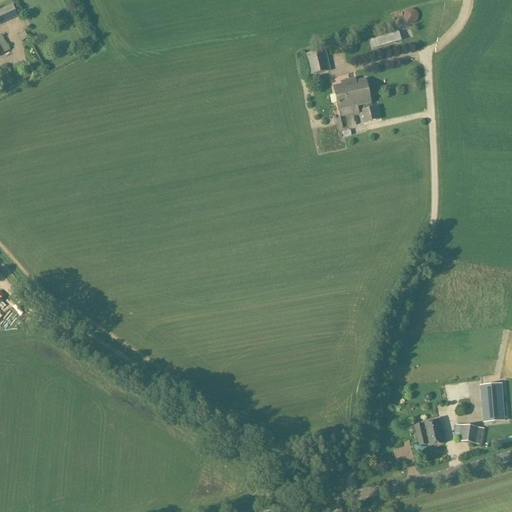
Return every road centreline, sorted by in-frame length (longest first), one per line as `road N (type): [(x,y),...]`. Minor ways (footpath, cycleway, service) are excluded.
road 1 (track): [(311,505),(0,282)]
road 2 (tertiary): [(281,511),(511,455)]
